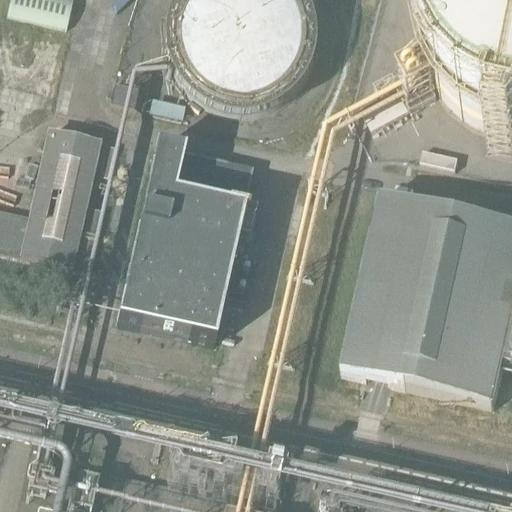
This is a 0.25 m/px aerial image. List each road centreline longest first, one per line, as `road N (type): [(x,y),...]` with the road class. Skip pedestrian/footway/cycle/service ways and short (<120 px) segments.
road 1 (unclassified): [(511,493),(0,381)]
road 2 (unknown): [(0,141),(53,112),(116,122)]
